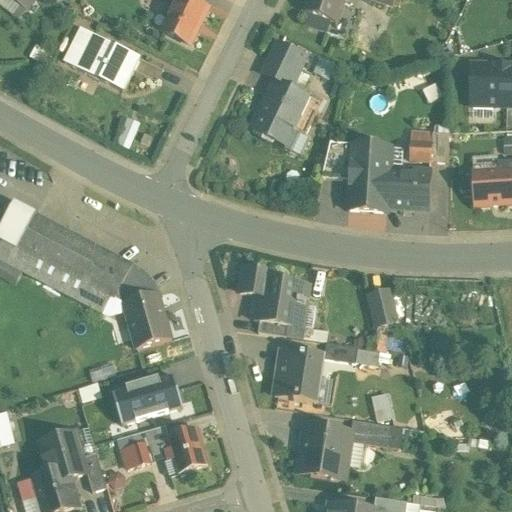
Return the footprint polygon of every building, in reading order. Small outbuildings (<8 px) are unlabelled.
[(42,0),(11,0),(31,15),(42,0)] [(196,49),(213,13),(186,0),(183,0),(167,35),(196,49)] [(341,27),(350,0),(316,0),(310,17),(341,27)] [(397,11),(401,0),(371,0),(371,2),(397,11)] [(128,96),(145,62),(86,33),(69,67),(128,96)] [(298,88),(311,61),(283,48),(270,75),(298,88)] [(511,108),(511,66),(469,68),(470,109),(511,108)] [(326,108),(278,86),(272,100),(274,101),(259,135),(291,150),(298,135),(311,141),(326,108)] [(454,139),(417,136),(415,165),(454,168),(454,139)] [(355,185),(357,150),(336,149),(328,183),(355,185)] [(395,152),(357,150),(355,185),(354,215),(391,218),(394,174),(395,152)] [(503,176),(511,175),(511,165),(502,166),(503,176)] [(394,174),(391,218),(435,220),(438,174),(415,172),(415,176),(394,174)] [(511,175),(503,176),(465,179),(466,196),(478,195),(479,211),(511,209),(511,175)] [(11,240),(0,262),(109,318),(117,301),(134,269),(40,220),(26,247),(11,240)] [(134,269),(117,301),(122,303),(128,308),(162,299),(159,291),(155,285),(150,280),(144,275),(137,272),(137,271),(134,269)] [(263,300),(259,325),(265,326),(293,330),(301,331),(304,313),(310,314),(313,292),(277,287),(278,279),(248,275),(245,297),(263,300)] [(375,302),(382,332),(405,327),(397,296),(375,302)] [(162,299),(128,308),(142,355),(176,345),(163,298),(162,299)] [(293,330),(265,326),(263,338),(291,342),(293,330)] [(330,361),(329,364),(361,369),(363,353),(332,348),(330,361)] [(330,361),(287,355),(280,401),(323,408),(329,364),(330,361)] [(113,395),(122,428),(183,411),(173,378),(113,395)] [(356,437),(355,447),(392,453),(396,432),(359,426),(356,437)] [(356,437),(311,431),(304,478),(349,485),(355,447),(356,437)] [(171,444),(181,481),(212,472),(202,435),(171,444)] [(83,439),(41,449),(48,478),(37,480),(45,511),(81,511),(75,487),(90,484),(94,500),(111,496),(97,437),(83,440),(83,439)] [(140,474),(155,469),(170,464),(164,447),(149,450),(134,455),(140,474)]
